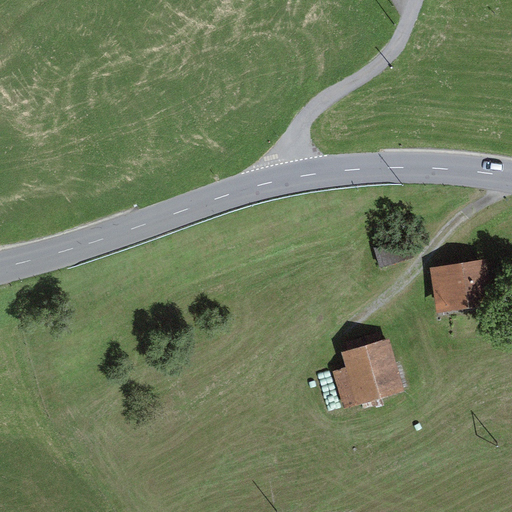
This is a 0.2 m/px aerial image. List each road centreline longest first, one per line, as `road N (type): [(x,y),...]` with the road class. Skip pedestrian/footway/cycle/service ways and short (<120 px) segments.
road 1 (secondary): [(0,267),(291,176),(396,168),(511,177)]
road 2 (track): [(415,0),(390,52),(307,114),(291,176)]
